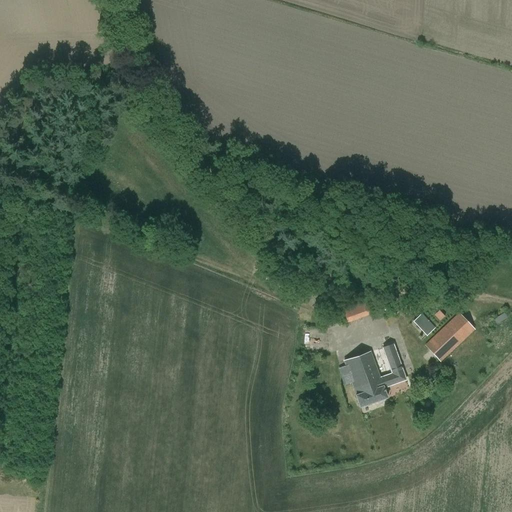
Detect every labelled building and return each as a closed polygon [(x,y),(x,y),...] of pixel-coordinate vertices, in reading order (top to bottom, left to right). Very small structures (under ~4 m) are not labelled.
[(348,323),(388,308),(382,293),(342,308),(348,323)] [(436,315),(441,320),(445,316),(439,311),(436,315)] [(426,336),(435,328),(421,314),(413,321),(426,336)] [(440,362),(474,330),(457,314),(425,345),(440,362)] [(384,388),(405,380),(392,344),(382,348),(391,373),(379,377),(370,352),(343,361),(355,394),(360,407),(387,398),(384,388)]
